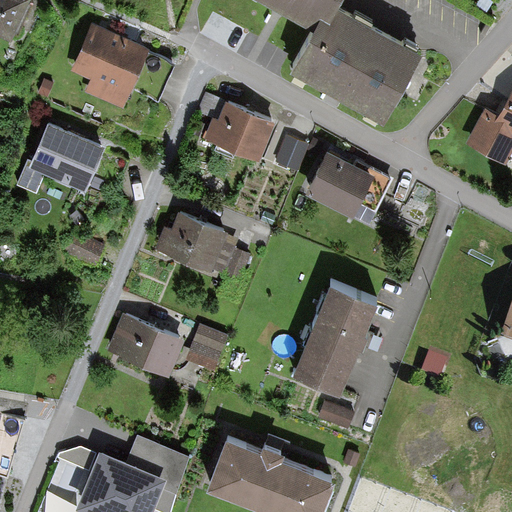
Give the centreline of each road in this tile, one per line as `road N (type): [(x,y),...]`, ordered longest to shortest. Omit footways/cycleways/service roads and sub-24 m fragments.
road 1 (residential): [(401,154),(228,64),(213,59),(196,70),(23,511)]
road 2 (residential): [(511,25),(401,154)]
road 3 (residential): [(511,216),(401,154)]
